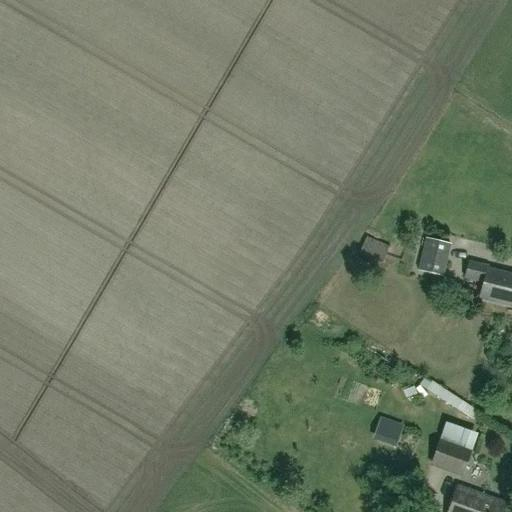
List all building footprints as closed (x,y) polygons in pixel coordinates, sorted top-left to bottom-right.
[(382,263),(389,246),(367,236),(359,253),(382,263)] [(418,270),(441,275),(449,243),(425,237),(418,270)] [(511,304),(511,274),(488,269),(489,267),(469,262),(466,277),(484,281),(480,297),(511,304)] [(462,476),(472,450),(440,439),(430,465),(462,476)] [(508,511),(511,505),(458,486),(448,511),(508,511)]
